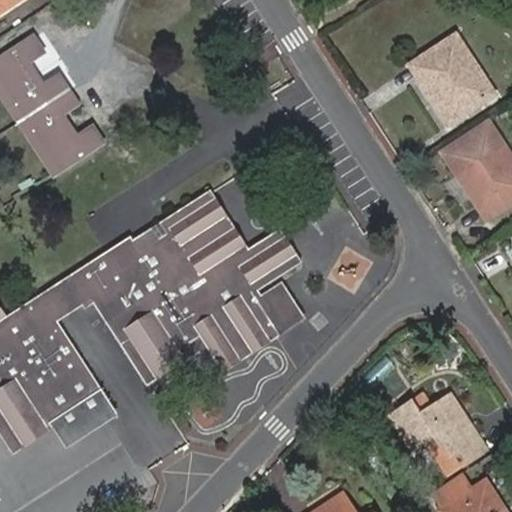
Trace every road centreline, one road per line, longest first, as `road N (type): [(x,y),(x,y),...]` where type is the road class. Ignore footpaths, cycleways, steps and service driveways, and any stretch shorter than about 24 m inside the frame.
road 1 (residential): [(436,261),(201,511)]
road 2 (residential): [(436,261),(267,0)]
road 3 (residential): [(511,374),(436,261)]
